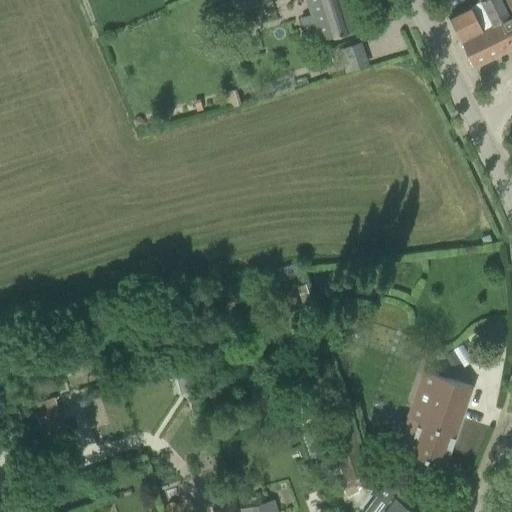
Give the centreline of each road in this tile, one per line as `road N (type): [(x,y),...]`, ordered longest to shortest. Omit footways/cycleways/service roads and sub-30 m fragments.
road 1 (residential): [(0,492),(88,455),(154,442),(195,480)]
road 2 (unclassified): [(475,121),(418,0)]
